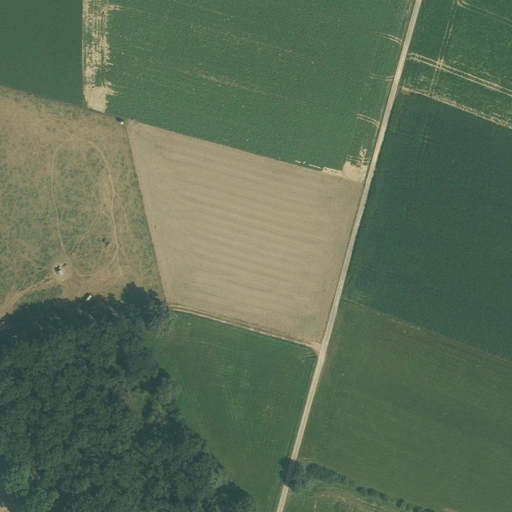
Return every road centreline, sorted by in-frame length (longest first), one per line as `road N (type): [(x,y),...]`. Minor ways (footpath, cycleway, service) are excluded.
road 1 (track): [(418,0),(323,348)]
road 2 (track): [(323,348),(278,511)]
